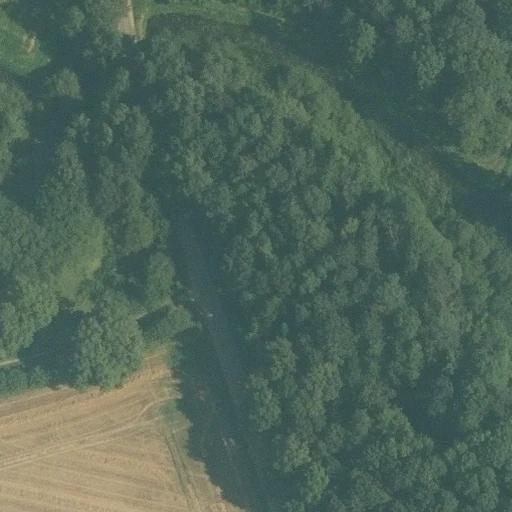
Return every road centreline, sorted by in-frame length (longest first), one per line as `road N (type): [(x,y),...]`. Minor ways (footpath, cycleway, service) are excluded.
road 1 (unclassified): [(280,511),(158,163),(118,0)]
road 2 (track): [(204,292),(87,342),(0,365)]
